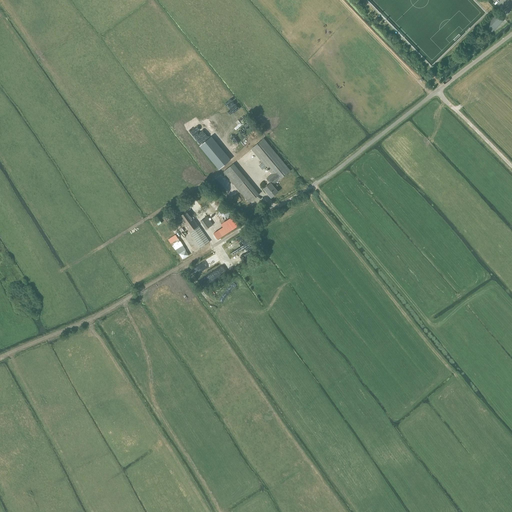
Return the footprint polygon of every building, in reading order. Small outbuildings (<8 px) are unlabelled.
[(492,32),(503,21),(496,14),(485,25),(492,32)] [(278,181),(291,171),(264,139),(251,149),(272,173),(266,178),(270,183),(264,188),(271,197),(278,191),(272,185),(278,181)] [(249,202),(259,194),(234,163),(224,172),(249,202)] [(192,203),(194,202),(195,201),(193,197),(186,202),(189,207),(193,204),(192,203)] [(227,208),(221,209),(218,215),(222,220),(229,219),(231,213),(227,208)] [(201,247),(209,242),(187,211),(179,216),(201,247)] [(206,229),(213,224),(207,216),(201,221),(206,229)] [(217,239),(239,225),(233,217),(226,222),(228,225),(222,229),(223,231),(220,232),(218,230),(213,233),(217,239)] [(178,253),(185,248),(179,239),(176,235),(168,240),(172,246),(178,253)] [(183,259),(188,255),(185,250),(179,253),(183,259)]
